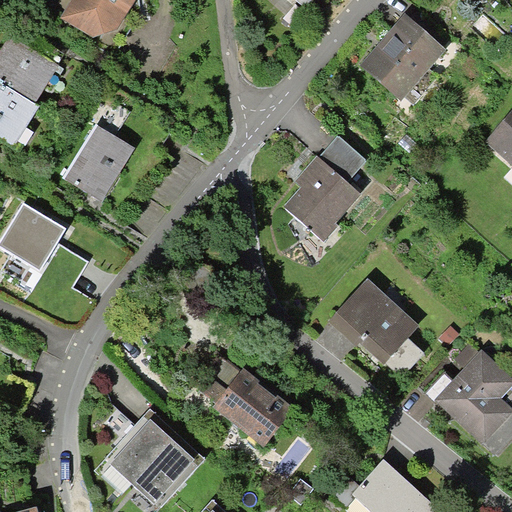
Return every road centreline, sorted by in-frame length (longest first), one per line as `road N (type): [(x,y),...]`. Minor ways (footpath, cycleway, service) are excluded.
road 1 (residential): [(506,511),(329,400),(277,320),(232,158)]
road 2 (residential): [(81,511),(63,434),(72,381),(99,323),(232,158)]
road 3 (residential): [(256,127),(367,0)]
road 4 (residential): [(256,127),(237,97),(219,0)]
